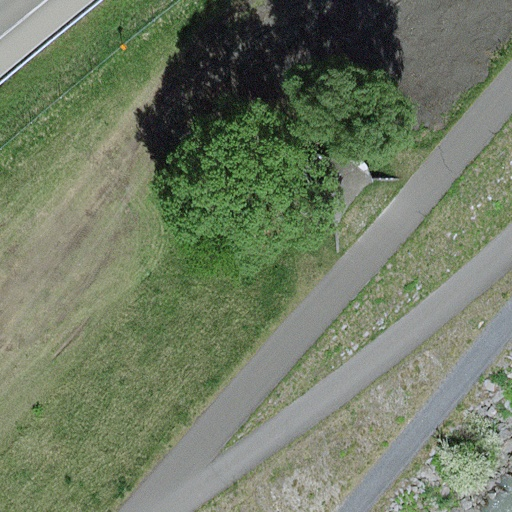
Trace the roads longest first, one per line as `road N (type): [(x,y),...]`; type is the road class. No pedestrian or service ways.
road 1 (track): [(511,89),(144,511)]
road 2 (track): [(172,511),(355,387),(511,247)]
road 3 (track): [(351,511),(511,318)]
